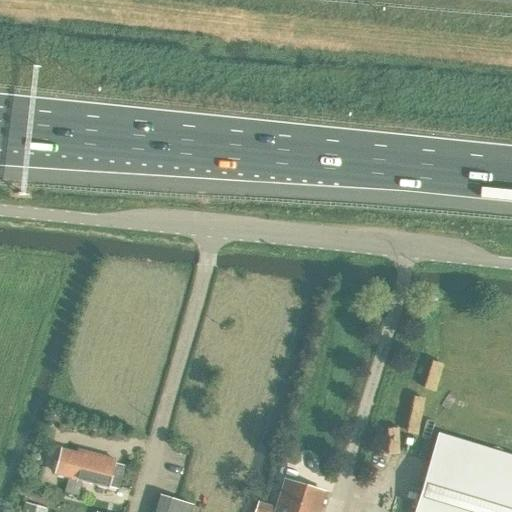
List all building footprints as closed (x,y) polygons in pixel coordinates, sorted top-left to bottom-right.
[(511,511),(511,456),(438,434),(412,511),(511,511)] [(82,455),(60,450),(54,472),(68,476),(64,491),(77,495),(81,480),(117,489),(123,465),(114,463),(114,461),(83,452),(82,455)] [(317,511),(324,492),(284,480),(276,507),(258,502),(254,511),(317,511)] [(159,495),(153,511),(189,511),(191,505),(180,501),(159,495)] [(24,503),(21,511),(47,511),(48,510),(24,503)]
